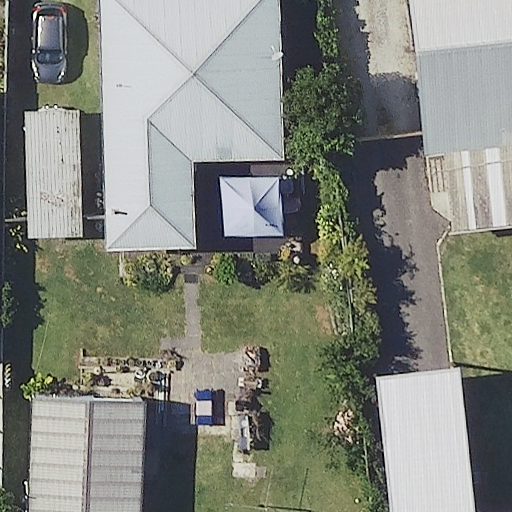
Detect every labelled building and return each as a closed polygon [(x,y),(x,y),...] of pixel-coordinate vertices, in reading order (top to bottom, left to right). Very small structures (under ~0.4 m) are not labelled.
[(128,0),(127,257),(221,257),(305,258),(306,0),(128,0)] [(511,0),(431,0),(449,160),(467,158),(475,235),(511,231),(511,0)] [(102,114),(49,112),(44,240),(97,242),(102,114)] [(55,338),(53,409),(49,511),(157,511),(159,459),(262,463),(265,344),(55,338)] [(511,511),(511,420),(490,423),(483,370),(396,380),(412,511),(511,511)]
